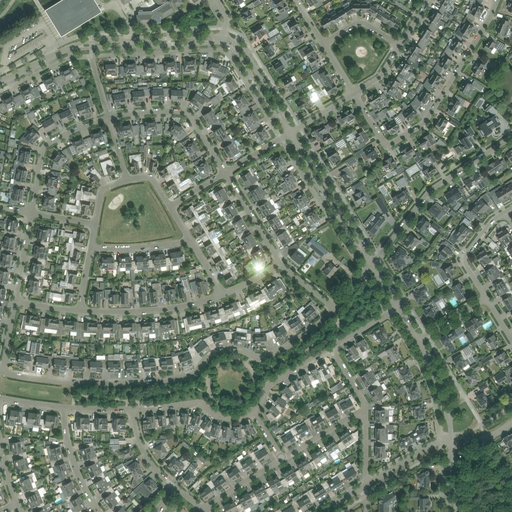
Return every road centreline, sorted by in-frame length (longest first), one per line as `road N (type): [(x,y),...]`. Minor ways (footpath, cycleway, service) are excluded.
road 1 (residential): [(334,309),(260,358),(219,349),(182,377),(81,382),(2,372)]
road 2 (residential): [(354,94),(384,143),(423,123),(496,0)]
road 3 (residential): [(511,136),(432,188),(371,263)]
road 4 (residential): [(224,173),(182,111),(109,118)]
road 5 (residential): [(223,294),(184,306),(80,311)]
road 6 (residential): [(109,118),(46,146),(30,213)]
road 7 (residential): [(131,409),(197,403),(227,416),(252,410)]
road 8 (tertiary): [(300,148),(362,249)]
